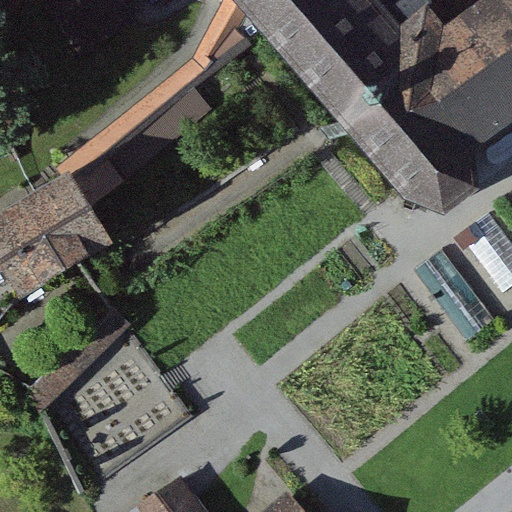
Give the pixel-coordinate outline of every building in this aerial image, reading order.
[(128,19),(115,0),(52,0),(46,5),(79,52),(128,19)] [(511,0),(221,0),(223,2),(255,40),(393,203),(431,217),(472,187),(467,151),(511,119),(511,0)] [(192,61),(72,155),(103,190),(230,87),(218,64),(255,40),(223,2),(192,61)] [(64,176),(0,216),(0,272),(14,295),(104,240),(64,176)] [(299,511),(284,492),(256,511),(201,511),(177,480),(132,511),(299,511)]
